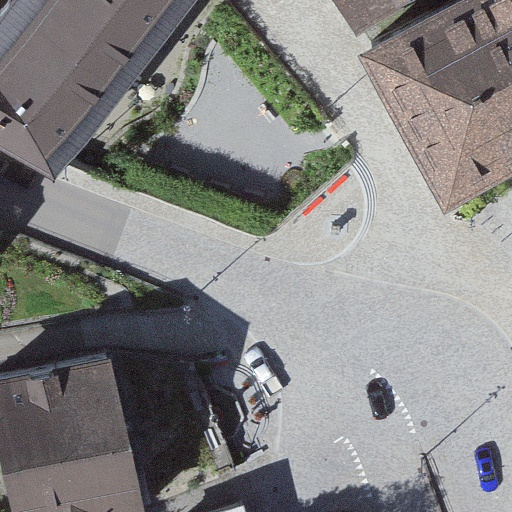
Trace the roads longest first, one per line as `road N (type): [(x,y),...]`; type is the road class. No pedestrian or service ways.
road 1 (secondary): [(247,284),(0,182)]
road 2 (residential): [(0,355),(201,320),(247,284)]
road 3 (secondary): [(414,374),(372,335),(247,284)]
road 4 (residential): [(391,163),(291,0)]
road 5 (secondary): [(474,511),(439,415),(414,374)]
road 6 (track): [(311,465),(173,511)]
road 7 (residential): [(414,292),(400,178),(391,163)]
road 8 (tertiary): [(303,511),(311,465),(365,412)]
